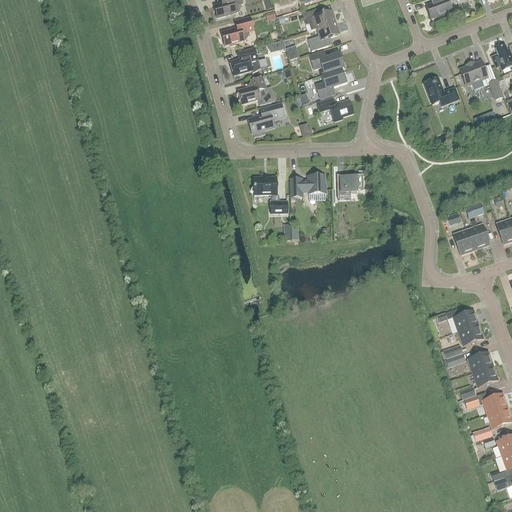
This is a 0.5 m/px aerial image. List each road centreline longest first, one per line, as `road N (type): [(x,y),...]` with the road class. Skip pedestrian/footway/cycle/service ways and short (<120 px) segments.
road 1 (residential): [(361,151),(237,151),(192,0)]
road 2 (residential): [(481,275),(455,283),(432,277),(430,225),(403,153),(361,151)]
